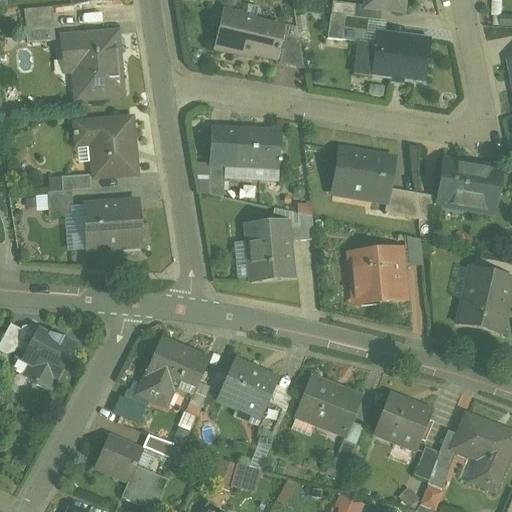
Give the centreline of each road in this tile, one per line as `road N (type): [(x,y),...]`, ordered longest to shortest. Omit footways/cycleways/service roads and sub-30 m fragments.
road 1 (residential): [(166,87),(454,135),(483,104),(460,0)]
road 2 (residential): [(511,391),(316,335),(188,311)]
road 3 (residential): [(29,511),(122,335),(127,303)]
road 4 (residential): [(188,311),(191,276),(166,87)]
road 5 (residential): [(127,303),(0,294)]
